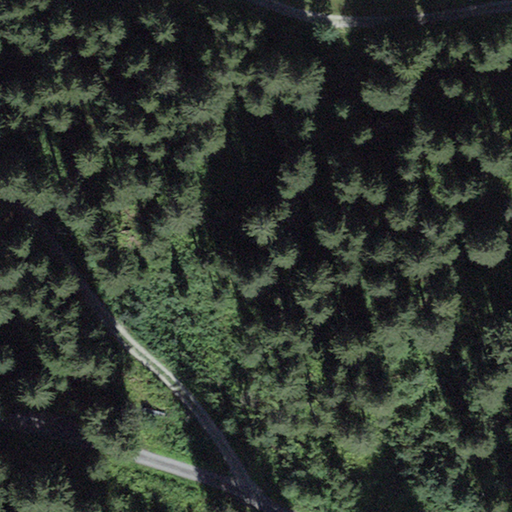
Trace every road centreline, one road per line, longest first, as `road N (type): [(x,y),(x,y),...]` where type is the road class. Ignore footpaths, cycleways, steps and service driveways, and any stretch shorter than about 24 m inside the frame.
road 1 (track): [(0,173),(184,414),(218,480)]
road 2 (residential): [(0,418),(90,435),(284,511)]
